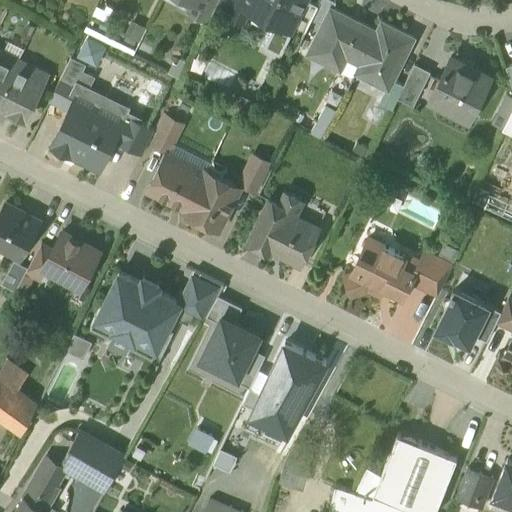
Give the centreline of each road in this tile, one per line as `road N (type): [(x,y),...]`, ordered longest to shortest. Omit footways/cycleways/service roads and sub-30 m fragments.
road 1 (residential): [(0,157),(511,410)]
road 2 (residential): [(398,0),(456,27),(511,22)]
